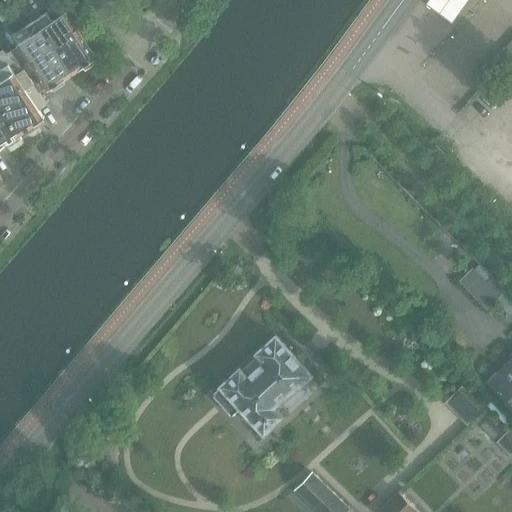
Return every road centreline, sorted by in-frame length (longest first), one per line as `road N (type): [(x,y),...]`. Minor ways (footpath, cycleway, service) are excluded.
road 1 (tertiary): [(0,488),(249,201),(403,0)]
road 2 (residential): [(0,223),(139,53)]
road 3 (track): [(378,131),(511,269)]
